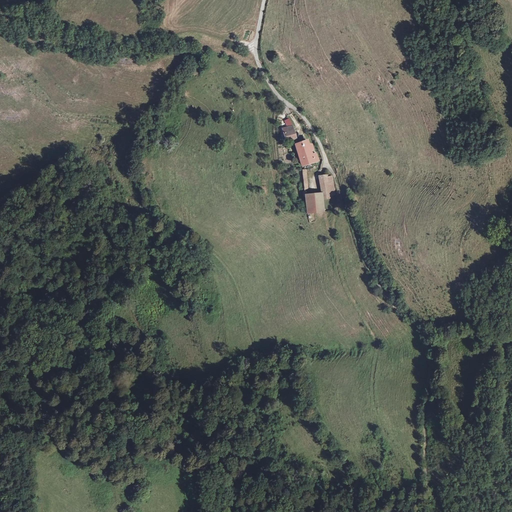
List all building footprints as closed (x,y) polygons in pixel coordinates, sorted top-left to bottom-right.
[(279,139),(288,150),(295,144),(297,142),(288,132),(279,139)] [(306,165),(307,165),(317,162),(308,141),(297,146),(306,165)] [(332,191),(325,193),(325,195),(326,199),(334,198),(337,197),(334,183),(330,178),(329,178),(322,179),(323,185),(330,184),(332,191)] [(330,184),(323,185),(325,193),(332,191),(330,184)] [(325,195),(309,197),(310,214),(312,214),(328,214),(328,213),(326,199),(325,195)]
